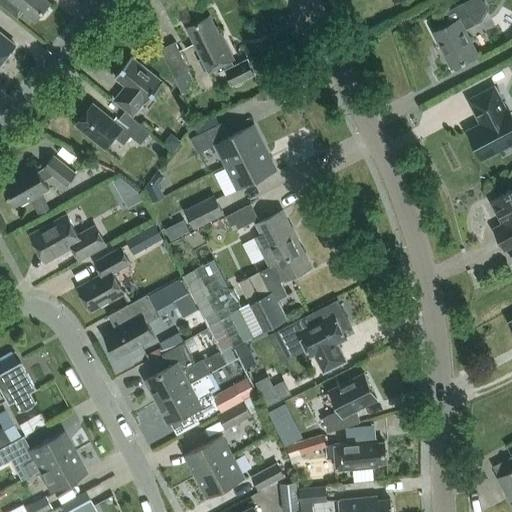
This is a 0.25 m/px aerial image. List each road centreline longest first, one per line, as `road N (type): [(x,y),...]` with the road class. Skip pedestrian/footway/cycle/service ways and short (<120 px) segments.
road 1 (unclassified): [(442,511),(435,344),(423,272),(398,192),(304,0)]
road 2 (residential): [(0,313),(31,308),(67,332),(152,511)]
road 3 (unclassified): [(0,123),(106,0)]
